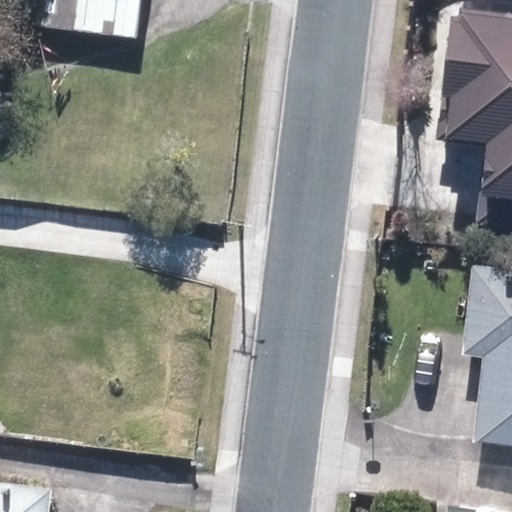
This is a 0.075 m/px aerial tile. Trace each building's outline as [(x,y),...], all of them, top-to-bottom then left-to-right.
[(151,0),(47,0),(45,29),(148,38),(151,0)] [(503,191),(511,191),(511,11),(469,9),(460,130),(507,134),(503,191)] [(98,235),(0,228),(0,418),(40,421),(46,326),(92,329),(98,235)] [(511,445),(511,266),(482,264),(475,353),(489,354),(482,443),(511,445)] [(0,511),(61,511),(64,480),(0,473),(0,511)]
